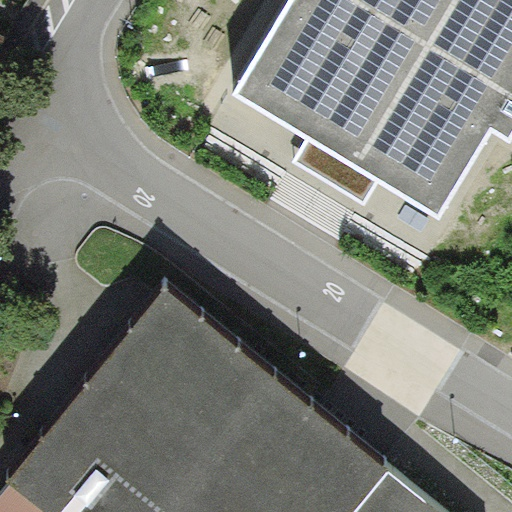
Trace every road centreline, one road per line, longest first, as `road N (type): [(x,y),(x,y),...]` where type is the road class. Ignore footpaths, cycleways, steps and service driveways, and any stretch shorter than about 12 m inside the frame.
road 1 (residential): [(34,110),(511,420)]
road 2 (residential): [(101,0),(34,110)]
